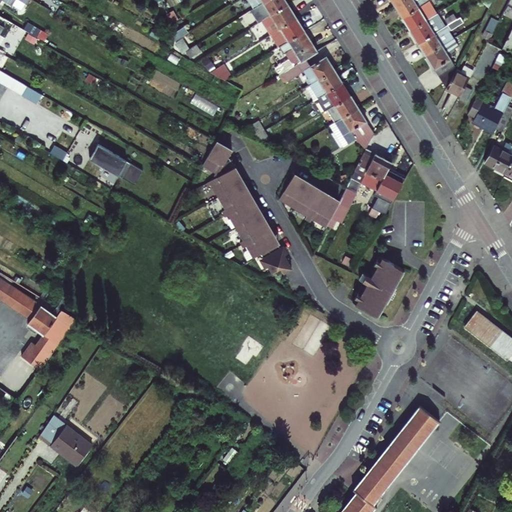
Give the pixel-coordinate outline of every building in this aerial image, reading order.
[(267,0),(239,0),(248,12),(251,10),(256,7),(267,0)] [(288,4),(285,0),(267,0),(256,7),(264,19),(288,4)] [(402,17),(429,1),(429,0),(400,0),(394,4),(402,17)] [(402,17),(410,30),(437,13),(429,0),(429,1),(402,17)] [(297,18),(288,4),(264,19),(262,20),(271,35),(272,34),(297,18)] [(255,17),(251,10),(248,12),(240,17),(244,24),(255,17)] [(168,26),(178,19),(173,11),(166,15),(168,26)] [(410,30),(418,43),(445,26),(437,13),(410,30)] [(445,19),(448,24),(456,19),(453,13),(445,19)] [(491,17),(484,29),(491,33),(498,20),(491,17)] [(279,46),(305,30),(297,18),(272,34),(279,46)] [(418,43),(426,56),(450,41),(453,39),(448,31),(460,24),(456,19),(448,24),(445,26),(418,43)] [(29,21),(24,29),(34,35),(38,37),(42,31),(42,29),(29,21)] [(262,29),(258,23),(245,31),(249,37),(262,29)] [(511,28),(502,47),(505,48),(505,50),(508,52),(509,51),(511,52),(511,28)] [(482,34),(489,38),(491,33),(484,29),(482,34)] [(275,59),(278,65),(274,67),(279,75),(294,65),(317,51),(305,30),(279,46),(284,53),(275,59)] [(176,42),(183,53),(186,51),(189,49),(182,38),(176,42)] [(445,88),(456,69),(446,54),(454,49),(450,41),(426,56),(445,88)] [(200,50),(196,44),(189,49),(186,51),(190,57),(200,50)] [(499,49),(489,44),(472,76),(481,81),(499,49)] [(0,58),(16,67),(19,62),(0,51),(0,58)] [(312,83),(334,69),(326,56),(304,70),(312,83)] [(504,67),(494,62),(492,67),(502,72),(504,67)] [(211,72),(225,80),(232,76),(224,64),(211,72)] [(294,65),(279,75),(278,75),(281,80),(286,77),(288,81),(299,74),(294,65)] [(0,82),(37,104),(40,100),(43,94),(0,69),(0,82)] [(342,82),(334,69),(312,83),(310,85),(318,97),(326,92),(342,82)] [(445,88),(459,95),(469,76),(456,69),(445,88)] [(225,80),(233,85),(236,83),(232,76),(225,80)] [(491,133),(495,126),(506,104),(511,93),(511,77),(494,108),(476,98),(467,113),(475,118),(473,121),(485,128),(484,129),(491,133)] [(342,82),(326,92),(329,97),(323,101),(328,109),(351,95),(342,82)] [(466,102),(472,89),(466,86),(460,99),(466,102)] [(329,97),(326,92),(318,97),(314,99),(316,102),(318,100),(325,111),(328,109),(323,101),(329,97)] [(213,117),(218,107),(195,93),(190,103),(213,117)] [(71,110),(43,94),(40,100),(68,116),(71,110)] [(328,109),(335,121),(358,107),(351,95),(328,109)] [(511,112),(511,107),(506,104),(495,126),(502,130),(511,112)] [(371,129),(358,107),(335,121),(349,143),(371,129)] [(258,120),(243,130),(255,136),(264,130),(258,120)] [(271,140),(264,130),(255,136),(266,142),(271,140)] [(485,162),(505,172),(511,160),(511,153),(508,151),(511,145),(499,138),(496,145),(495,144),(485,162)] [(280,240),(231,158),(228,156),(232,149),(216,140),(207,158),(223,167),(218,176),(212,179),(259,257),(263,254),(270,266),(272,264),(275,269),(283,265),(287,270),(295,265),(287,252),(282,245),(279,240),(280,240)] [(89,158),(122,177),(124,174),(137,182),(144,170),(98,143),(96,147),(94,146),(89,154),(91,155),(89,158)] [(388,169),(392,161),(366,148),(351,177),(376,190),(374,194),(391,203),(406,177),(388,169)] [(280,199),(296,208),(310,216),(327,225),(333,213),(339,200),(340,200),(293,175),(280,199)] [(362,188),(358,197),(367,201),(371,192),(362,188)] [(339,200),(333,213),(338,216),(345,203),(339,200)] [(359,279),(368,283),(365,288),(361,285),(357,293),(361,295),(357,302),(373,312),(374,311),(378,313),(382,306),(378,303),(382,297),(384,298),(387,293),(392,296),(396,289),(391,286),(394,283),(391,281),(395,275),(399,278),(404,270),(399,268),(400,267),(383,257),(380,263),(376,261),(371,269),(375,271),(373,275),(364,270),(359,279)] [(0,297),(31,318),(41,303),(0,273),(0,297)] [(36,327),(48,308),(41,303),(31,318),(29,321),(36,327)] [(77,318),(62,308),(57,315),(44,333),(36,344),(31,340),(21,355),(40,368),(77,318)] [(44,333),(57,315),(48,308),(36,327),(44,333)] [(511,351),(511,337),(478,310),(466,326),(506,358),(511,351)] [(372,511),(377,506),(373,503),(438,422),(439,422),(440,421),(420,405),(419,406),(420,406),(355,488),(354,487),(353,488),(357,491),(340,511),(372,511)] [(92,444),(54,414),(40,435),(77,463),(92,444)] [(0,458),(16,436),(6,428),(0,436),(0,458)] [(474,511),(489,511),(493,505),(479,499),(473,511),(474,511)]
